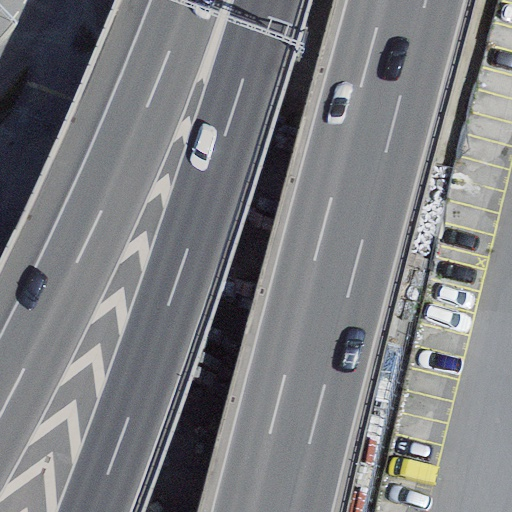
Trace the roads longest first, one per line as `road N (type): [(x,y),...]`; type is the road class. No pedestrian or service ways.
road 1 (motorway): [(241,0),(91,511)]
road 2 (motorway): [(274,511),(406,0)]
road 3 (motorway): [(195,0),(0,416)]
road 4 (unknown): [(69,0),(39,100),(0,166)]
